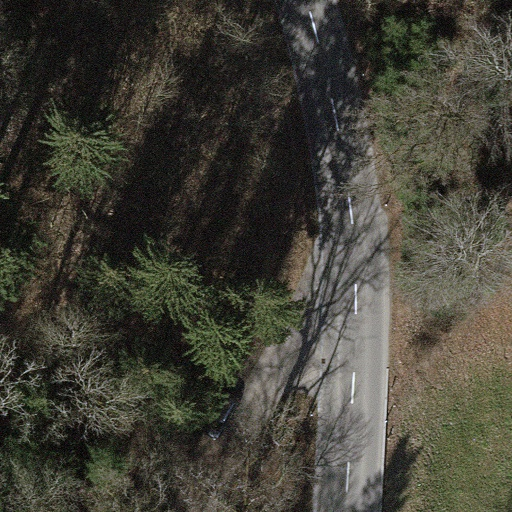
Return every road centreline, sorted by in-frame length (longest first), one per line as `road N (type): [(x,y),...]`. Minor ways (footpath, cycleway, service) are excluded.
road 1 (secondary): [(305,0),(352,224),(348,511)]
road 2 (track): [(208,511),(321,308),(355,297)]
